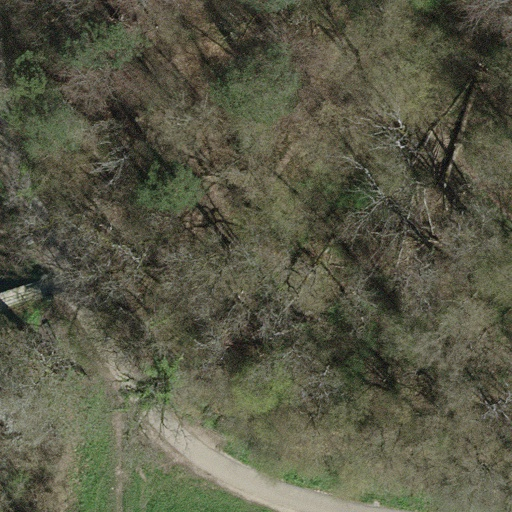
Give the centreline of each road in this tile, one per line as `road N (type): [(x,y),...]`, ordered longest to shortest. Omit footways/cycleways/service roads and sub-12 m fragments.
road 1 (track): [(65,274),(115,365),(186,442),(225,471),(365,511)]
road 2 (track): [(65,274),(17,198),(0,65)]
